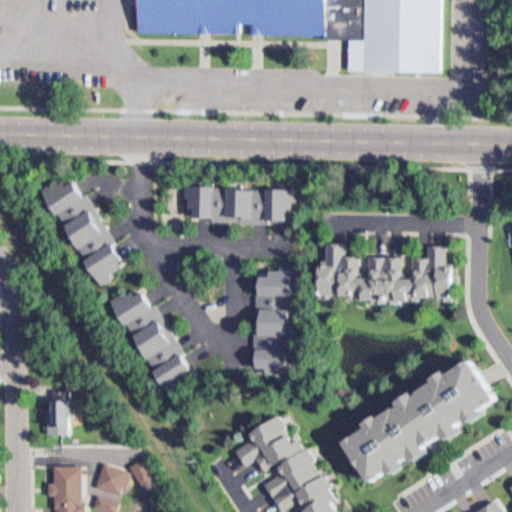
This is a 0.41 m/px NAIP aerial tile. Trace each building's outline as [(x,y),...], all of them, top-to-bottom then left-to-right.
[(451,0),(450,71),(353,69),(354,37),(140,32),(140,0),(451,0)] [(107,281),(134,265),(83,178),(56,193),(107,281)] [(194,217),(303,220),(303,185),(195,182),(194,217)] [(340,298),(466,298),(466,265),(456,265),(456,245),(441,245),(441,256),(425,256),(425,274),(410,274),(410,254),(377,254),(377,272),(367,272),(367,253),(352,253),(352,242),(340,242),(340,298)] [(262,270),(258,365),(297,367),(302,272),(262,270)] [(173,390),(204,372),(151,286),(121,304),(173,390)] [(351,439),(379,482),(511,397),(511,392),(486,353),(351,439)] [(49,429),(72,430),(74,387),(51,386),(49,429)] [(304,511),(313,506),(311,503),(297,511),(284,511),(265,484),(285,470),(284,468),(271,476),(262,463),(251,470),(233,445),(287,408),(359,511),(304,511)] [(58,511),(57,461),(82,460),(84,511),(58,511)] [(110,460),(101,482),(124,491),(132,469),(110,460)]
